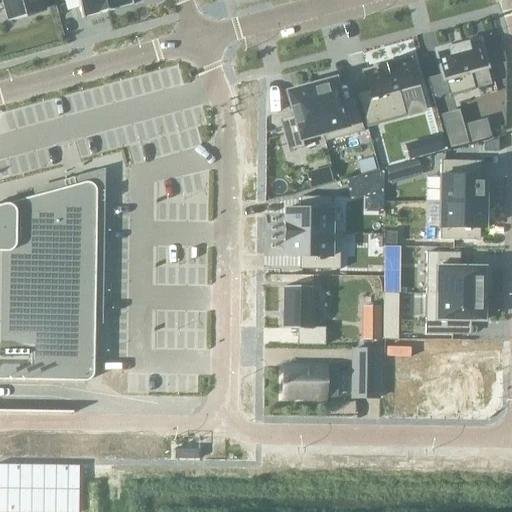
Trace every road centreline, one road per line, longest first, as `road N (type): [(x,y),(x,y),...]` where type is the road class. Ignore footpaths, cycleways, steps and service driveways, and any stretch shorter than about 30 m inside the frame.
road 1 (unclassified): [(196,39),(222,105),(220,426)]
road 2 (residential): [(220,426),(257,434),(511,438)]
road 3 (unclassified): [(196,39),(0,93)]
road 4 (unclassified): [(0,422),(159,423)]
road 5 (unclassified): [(342,0),(196,39)]
